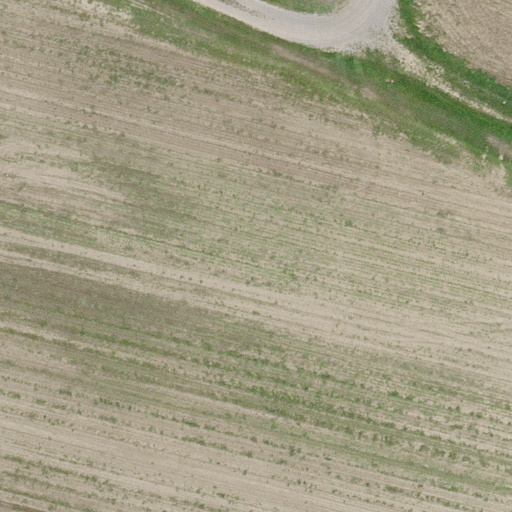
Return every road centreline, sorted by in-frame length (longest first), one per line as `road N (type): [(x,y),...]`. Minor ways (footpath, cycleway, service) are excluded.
road 1 (track): [(384,0),(377,54),(243,0)]
road 2 (track): [(377,54),(511,115)]
